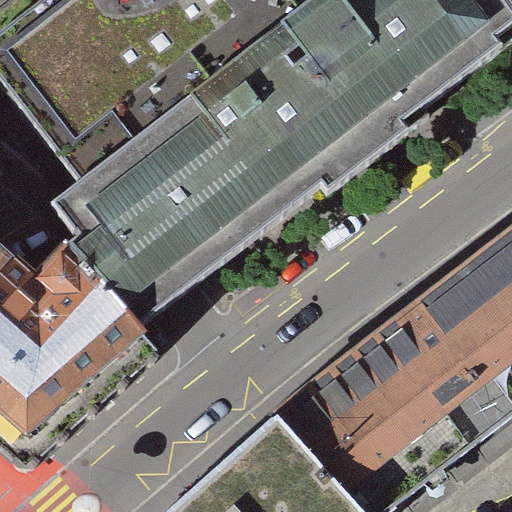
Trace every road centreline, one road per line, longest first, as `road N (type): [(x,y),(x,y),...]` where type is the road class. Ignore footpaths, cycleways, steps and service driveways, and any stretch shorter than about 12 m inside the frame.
road 1 (tertiary): [(92,511),(240,386),(511,181)]
road 2 (unknown): [(366,291),(264,164),(202,69)]
